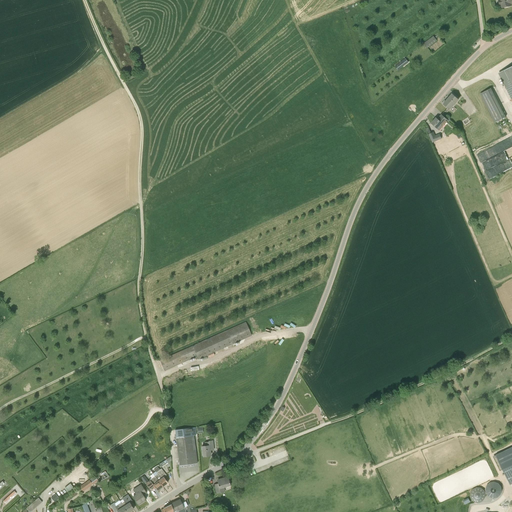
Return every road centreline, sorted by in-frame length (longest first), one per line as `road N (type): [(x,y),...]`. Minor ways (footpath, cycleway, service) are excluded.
road 1 (tertiary): [(245,446),(295,368),(373,176),(474,55),(511,30)]
road 2 (track): [(84,0),(141,121),(138,292),(158,376)]
road 3 (track): [(511,337),(331,421)]
road 4 (track): [(167,411),(153,410),(139,429),(47,495),(39,511)]
road 5 (track): [(0,409),(146,337)]
road 6 (track): [(158,376),(260,334),(311,330)]
